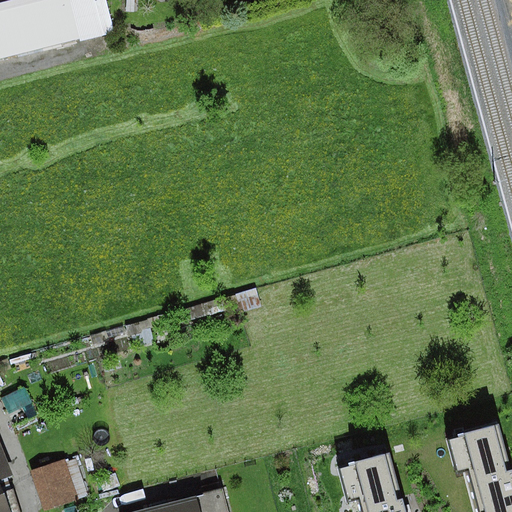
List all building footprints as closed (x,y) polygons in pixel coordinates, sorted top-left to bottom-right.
[(16,0),(0,4),(0,60),(78,42),(67,0),(16,0)] [(105,0),(67,0),(78,42),(114,33),(105,0)] [(131,0),(126,0),(125,12),(133,12),(134,0),(131,0)] [(256,289),(235,294),(240,313),(261,308),(256,289)] [(184,312),(187,321),(226,311),(224,302),(184,312)] [(127,327),(129,337),(141,333),(141,330),(152,328),(150,321),(127,327)] [(25,388),(1,399),(9,414),(23,408),(28,419),(37,415),(25,388)] [(511,511),(511,477),(499,424),(466,431),(468,438),(451,442),(458,468),(470,465),(481,511),(511,511)] [(0,444),(0,511),(19,511),(12,491),(4,494),(0,483),(0,480),(12,476),(0,444)] [(402,511),(402,507),(388,454),(355,462),(355,466),(339,470),(347,503),(359,500),(362,511),(402,511)] [(68,460),(37,470),(50,511),(81,502),(68,460)] [(227,511),(222,490),(136,511),(227,511)]
